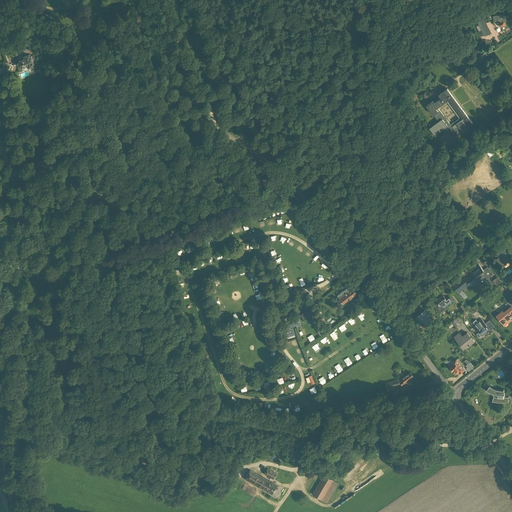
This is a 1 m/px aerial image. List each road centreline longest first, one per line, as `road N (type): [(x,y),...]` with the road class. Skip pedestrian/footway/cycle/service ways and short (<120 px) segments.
road 1 (track): [(341,274),(277,232),(186,266),(227,388),(253,399),(287,397),(302,380),(280,344),(277,308),(335,276)]
road 2 (unclassified): [(357,267),(293,186),(251,150),(183,117),(148,118)]
road 3 (unknown): [(27,175),(94,121),(154,95),(173,0)]
road 4 (track): [(179,439),(239,473),(262,462),(345,472),(382,437)]
road 5 (track): [(397,0),(381,164)]
road 6 (unclassified): [(13,180),(114,126),(148,118)]
road 7 (residential): [(511,223),(395,317)]
road 8 (track): [(216,129),(175,15)]
